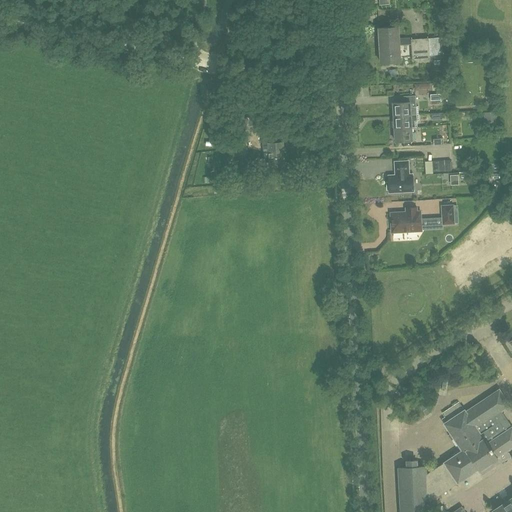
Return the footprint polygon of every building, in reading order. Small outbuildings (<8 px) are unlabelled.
[(401,62),(399,27),(379,28),(381,63),(401,62)] [(412,40),(413,61),(431,60),(429,39),(412,40)] [(417,107),(416,103),(393,104),(394,117),(419,115),(418,107),(417,107)] [(248,114),(232,115),(234,145),(249,144),(248,114)] [(394,117),(395,129),(417,128),(417,122),(419,122),(419,115),(394,117)] [(413,141),(412,129),(417,128),(395,129),(396,142),(413,141)] [(270,167),(284,167),(283,143),(277,144),(277,138),(262,138),(263,146),(269,146),(270,167)] [(439,161),(439,171),(451,171),(450,160),(439,161)] [(387,190),(389,190),(389,192),(413,191),(412,174),(409,174),(408,161),(395,162),(395,171),(396,171),(397,175),(388,176),(389,182),(386,182),(387,190)] [(439,171),(439,161),(425,162),(426,174),(433,174),(433,172),(439,171)] [(462,186),(462,176),(454,176),(454,186),(462,186)] [(453,206),(443,207),(443,225),(454,224),(453,206)] [(391,214),(392,234),(423,232),(421,212),(418,212),(417,209),(409,209),(410,213),(391,214)] [(443,414),(446,418),(443,420),(445,424),(444,424),(461,451),(443,463),(444,464),(428,475),(427,466),(419,466),(419,460),(406,461),(406,466),(399,466),(401,511),(429,511),(429,504),(457,484),(458,485),(478,471),(480,473),(481,472),(483,476),(511,457),(508,452),(511,449),(511,426),(511,427),(503,413),(511,407),(500,389),(466,411),(466,409),(464,410),(459,403),(443,414)] [(441,450),(446,459),(454,454),(449,446),(441,450)] [(511,511),(511,497),(491,511),(492,511),(511,511)]
